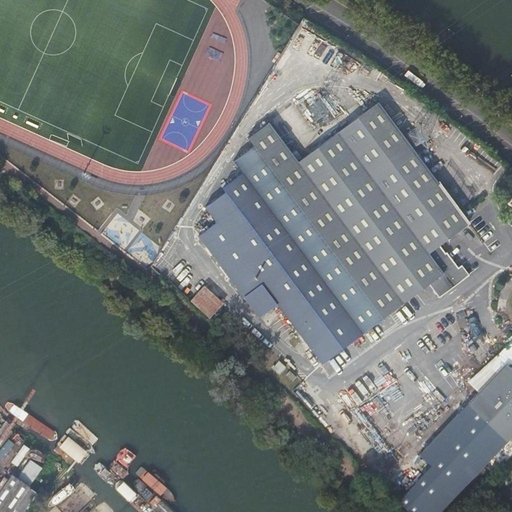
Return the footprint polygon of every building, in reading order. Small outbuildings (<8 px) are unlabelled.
[(320,367),(427,283),(437,297),(467,274),(459,263),(455,266),(444,251),(443,252),(437,244),(463,223),(372,105),(292,167),(264,129),(243,145),(248,152),(228,167),(238,179),(218,194),(221,199),(202,214),(213,229),(196,243),(256,320),(274,306),(320,367)] [(205,224),(202,224),(198,226),(198,229),(199,232),(202,233),(206,232),(207,230),(207,227),(205,224)] [(188,278),(175,293),(208,324),(221,309),(188,278)] [(280,373),(286,366),(279,359),(272,367),(280,373)] [(442,511),(511,437),(511,368),(508,365),(421,456),(432,467),(400,502),(409,511),(442,511)] [(0,511),(17,511),(16,511),(32,489),(8,470),(0,480),(0,511)]
